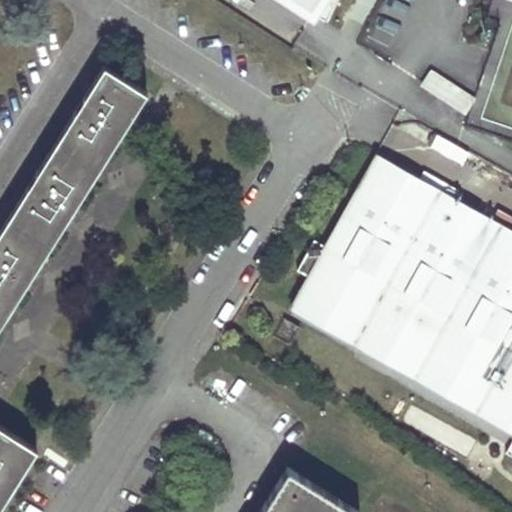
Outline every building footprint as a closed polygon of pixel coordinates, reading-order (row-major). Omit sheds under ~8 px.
[(289,0),(324,23),(334,0),(289,0)] [(0,230),(0,323),(146,91),(104,64),(0,230)] [(476,100),(431,71),(420,87),(465,116),(476,100)] [(511,229),(376,154),(326,244),(314,238),(297,268),(308,275),(291,307),(511,430),(511,229)] [(0,506),(37,447),(0,424),(0,506)] [(259,511),(359,511),(287,467),(259,511)]
